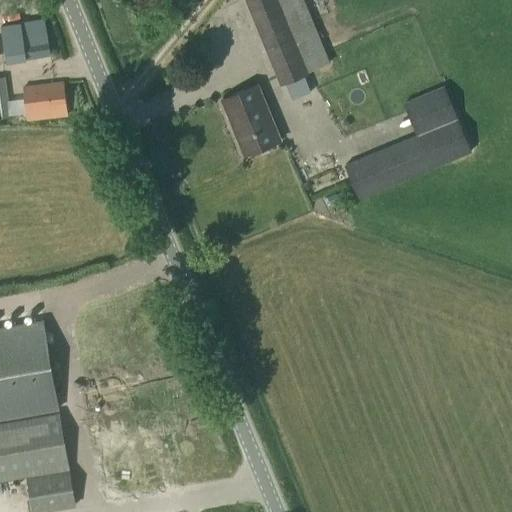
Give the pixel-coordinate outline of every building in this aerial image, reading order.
[(244,0),(280,86),(330,64),(303,0),(244,0)] [(1,27),(2,44),(3,44),(6,66),(26,61),(50,57),(45,20),(1,27)] [(63,85),(23,89),(24,100),(8,102),(5,78),(0,78),(0,119),(11,118),(10,115),(26,114),(27,121),(67,116),(63,85)] [(245,156),(282,141),(259,85),(223,101),(245,156)] [(344,165),(352,185),(358,199),(470,153),(444,86),(403,102),(416,135),(344,165)] [(0,421),(57,412),(47,359),(40,319),(0,326),(0,421)] [(81,388),(84,439),(112,438),(109,386),(81,388)] [(57,404),(59,422),(69,421),(67,403),(57,404)] [(57,413),(0,423),(0,481),(26,478),(32,511),(42,511),(75,506),(58,416),(57,413)] [(153,443),(119,447),(118,438),(94,440),(99,490),(158,484),(153,443)]
